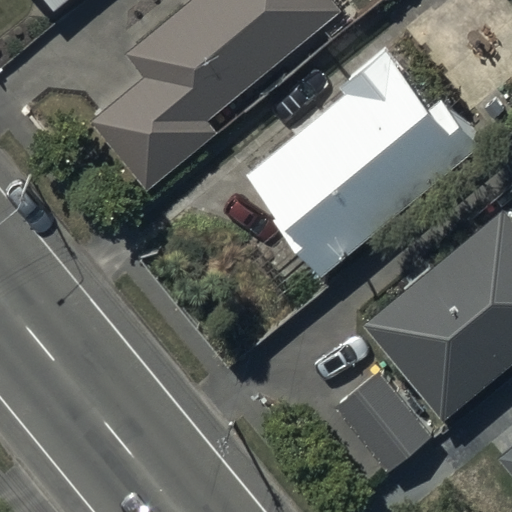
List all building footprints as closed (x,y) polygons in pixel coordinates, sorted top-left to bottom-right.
[(148,71),(95,115),(150,182),(219,125),(210,115),(344,3),(341,0),(187,0),(129,49),(148,71)] [(389,41),(343,79),(348,86),(249,165),(284,208),(279,212),(324,268),(484,139),(444,90),(434,98),(389,41)] [(511,207),(507,201),(367,316),(446,412),(511,358),(511,207)] [(382,365),(337,401),(389,466),(434,430),(382,365)] [(511,440),(501,450),(511,462),(511,440)]
